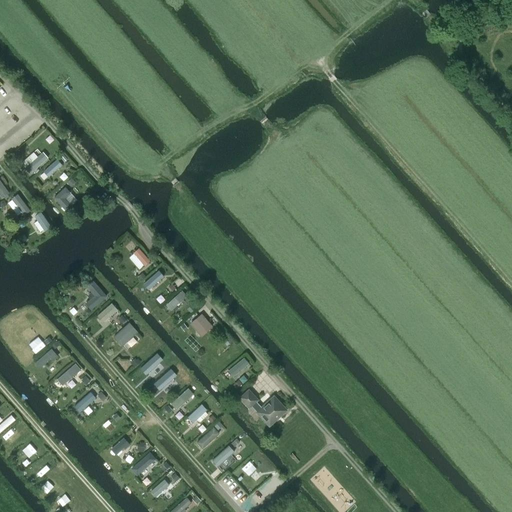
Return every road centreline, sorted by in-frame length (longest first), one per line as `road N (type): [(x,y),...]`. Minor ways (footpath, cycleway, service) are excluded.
road 1 (track): [(511,281),(325,70),(251,0)]
road 2 (track): [(215,486),(78,329)]
road 3 (track): [(113,511),(0,384)]
